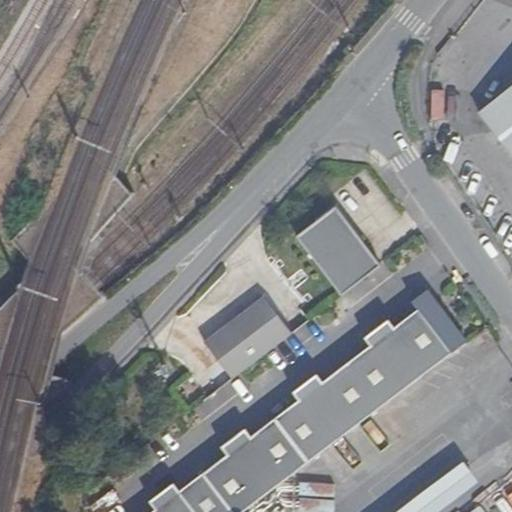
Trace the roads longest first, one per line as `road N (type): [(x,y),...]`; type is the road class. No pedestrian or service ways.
road 1 (unclassified): [(0,461),(134,334),(231,229),(274,169)]
road 2 (unclassified): [(274,169),(0,403)]
road 3 (unclassified): [(511,321),(352,89)]
